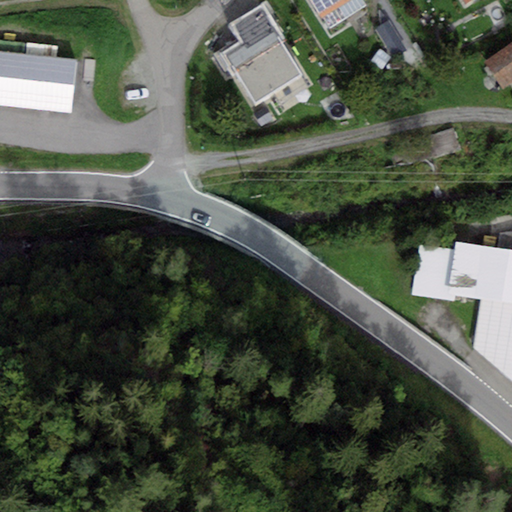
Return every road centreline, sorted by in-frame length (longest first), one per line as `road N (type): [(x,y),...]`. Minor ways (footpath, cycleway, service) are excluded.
road 1 (tertiary): [(511,436),(322,284),(232,227),(155,197)]
road 2 (track): [(511,114),(398,121),(268,154),(164,164)]
road 3 (residential): [(225,0),(175,50),(170,135),(155,197)]
road 4 (tertiary): [(155,197),(0,189)]
